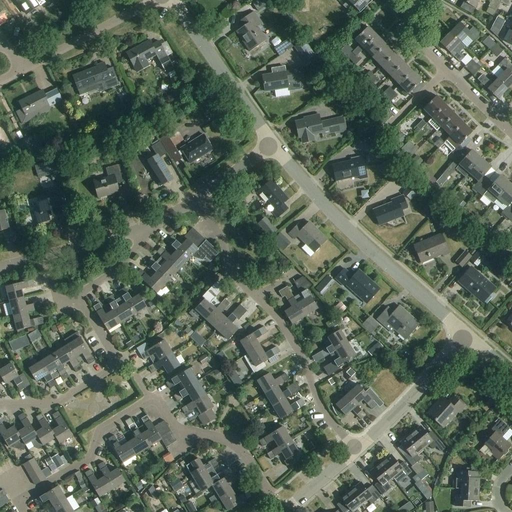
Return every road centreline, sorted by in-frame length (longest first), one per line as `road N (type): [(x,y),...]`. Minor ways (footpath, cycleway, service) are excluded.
road 1 (unclassified): [(467,337),(367,248),(270,143)]
road 2 (residential): [(355,451),(320,407),(299,352),(257,298)]
road 3 (residential): [(24,511),(18,500),(89,458),(101,431),(150,400)]
road 4 (residential): [(281,511),(245,456),(181,431),(150,400)]
road 5 (unclassified): [(270,143),(172,0)]
road 6 (residential): [(501,123),(411,33),(424,0)]
road 7 (unclassified): [(355,451),(467,337)]
road 8 (residential): [(22,70),(156,0)]
road 9 (residential): [(0,406),(57,403),(106,373),(114,359)]
